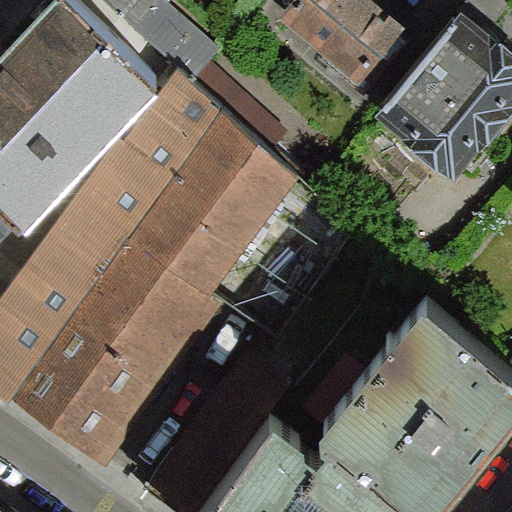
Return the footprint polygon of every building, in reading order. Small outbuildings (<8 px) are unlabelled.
[(77,0),(54,0),(0,57),(0,194),(12,206),(21,215),(156,72),(77,0)] [(108,0),(147,38),(182,65),(195,77),(219,48),(161,0),(108,0)] [(360,0),(294,0),(289,7),(363,67),(393,27),(360,0)] [(465,0),(457,10),(477,24),(490,25),(510,0),(465,0)] [(511,64),(453,17),(383,101),(453,159),(456,154),(511,86),(511,64)] [(195,77),(182,65),(0,316),(0,379),(16,391),(76,309),(134,228),(224,102),(195,77)] [(511,117),(511,86),(456,154),(472,166),(511,117)] [(302,173),(224,102),(134,228),(208,282),(270,326),(329,244),(293,218),(305,201),(287,188),(302,173)] [(316,185),(302,173),(287,188),(305,201),(293,218),(329,244),(348,216),(316,185)] [(0,218),(12,206),(0,194),(0,218)] [(350,263),(371,235),(358,225),(317,282),(350,306),(369,278),(350,263)] [(76,309),(151,363),(208,282),(134,228),(76,309)] [(389,251),(371,235),(350,263),(369,278),(389,251)] [(329,426),(338,434),(427,507),(511,401),(511,360),(511,361),(432,295),(329,418),(329,426)] [(151,363),(76,309),(16,391),(91,446),(151,363)] [(252,346),(150,485),(185,511),(197,511),(295,378),(252,346)] [(275,412),(201,511),(422,511),(427,507),(338,434),(324,452),(318,452),(306,443),(303,433),(275,412)] [(0,511),(12,511),(0,503),(0,511)]
